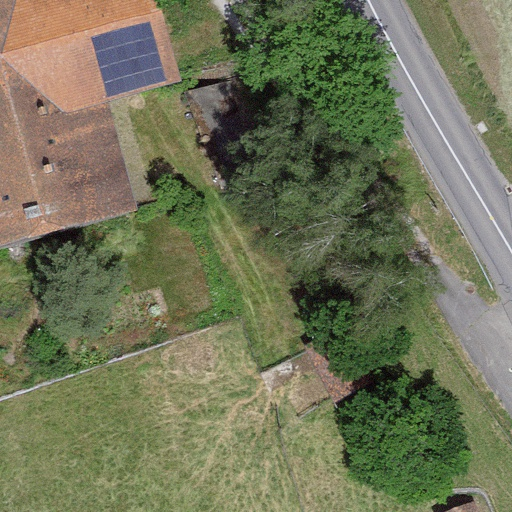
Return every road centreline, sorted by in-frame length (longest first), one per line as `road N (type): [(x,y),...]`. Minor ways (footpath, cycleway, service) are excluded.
road 1 (track): [(511,364),(233,29),(218,0)]
road 2 (secondary): [(367,0),(511,245)]
